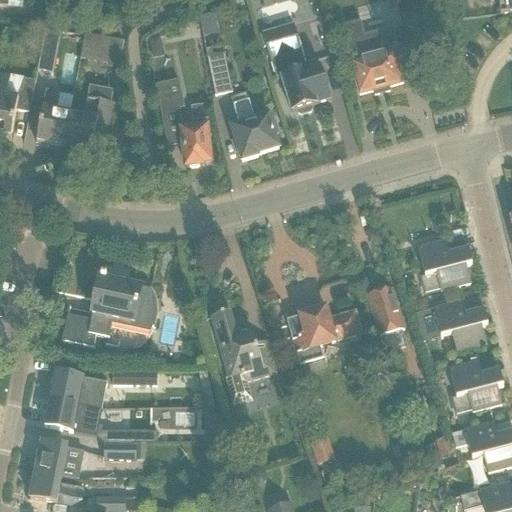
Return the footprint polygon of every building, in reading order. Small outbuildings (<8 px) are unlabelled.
[(8,0),(0,0),(0,7),(8,8),(8,0)] [(511,0),(498,0),(500,16),(511,15),(511,0)] [(360,22),(344,27),(352,58),(364,55),(365,60),(350,64),(359,97),(403,85),(394,53),(384,55),(382,50),(396,46),(392,29),(364,36),(360,22)] [(317,62),(305,65),(293,26),(262,35),(276,82),(282,81),(285,91),(283,92),(284,95),(286,95),(292,112),(296,111),(297,114),(301,116),(310,113),(312,109),(311,106),(329,101),(317,62)] [(45,35),(38,72),(53,75),(60,37),(45,35)] [(119,68),(124,44),(85,37),(81,61),(119,68)] [(214,99),(232,95),(224,56),(206,60),(214,99)] [(33,93),(34,93),(35,83),(10,79),(10,77),(0,75),(0,137),(11,139),(16,112),(29,115),(33,93)] [(161,114),(184,109),(178,82),(155,87),(161,114)] [(56,112),(59,95),(45,92),(40,125),(36,144),(37,145),(37,144),(61,148),(61,149),(64,150),(71,115),(56,112)] [(268,117),(253,121),(245,96),(232,100),(240,125),(231,128),(242,163),(258,159),(257,157),(278,150),(268,117)] [(113,105),(93,101),(86,100),(83,117),(71,115),(64,150),(67,150),(67,149),(91,154),(96,130),(108,132),(113,105)] [(207,139),(211,139),(207,106),(191,108),(193,131),(182,133),(186,168),(202,167),(202,165),(210,164),(207,139)] [(468,251),(450,256),(446,243),(417,251),(424,278),(421,279),(425,295),(440,292),(441,294),(470,286),(466,269),(472,267),(468,251)] [(106,283),(106,279),(101,278),(101,282),(99,281),(90,322),(67,317),(62,343),(94,350),(94,349),(93,348),(96,338),(109,340),(113,321),(154,329),(155,327),(157,320),(157,314),(157,307),(155,300),(152,294),(151,292),(106,283)] [(397,307),(396,308),(391,291),(367,298),(379,340),(405,333),(397,307)] [(433,311),(413,317),(423,346),(441,341),(451,339),(455,355),(466,352),(486,347),(481,330),(488,328),(483,312),(465,317),(462,304),(433,311)] [(325,311),(286,323),(292,342),(293,344),(299,368),(323,361),(321,351),(337,347),(337,344),(362,338),(361,333),(355,314),(329,322),(325,311)] [(240,329),(234,330),(230,314),(210,319),(221,355),(217,356),(232,408),(252,402),(247,385),(277,376),(267,342),(255,346),(252,332),(241,335),(240,329)] [(499,373),(481,377),(478,365),(450,372),(457,399),(450,401),(455,419),(471,414),(471,415),(501,408),(497,390),(503,389),(499,373)] [(161,390),(162,376),(112,374),(112,389),(161,390)] [(55,375),(50,401),(102,412),(107,385),(84,381),(55,375)] [(50,401),(44,428),(96,439),(102,412),(50,401)] [(168,423),(168,411),(118,410),(118,423),(168,423)] [(463,433),(451,436),(456,453),(468,449),(471,461),(471,463),(482,460),(486,476),(498,473),(511,469),(511,434),(497,438),(493,425),(474,430),(463,433)] [(110,435),(109,445),(135,445),(157,445),(157,435),(110,435)] [(441,463),(456,458),(450,438),(434,443),(441,463)] [(327,442),(310,448),(317,467),(333,461),(327,442)] [(41,445),(35,473),(62,478),(78,481),(84,454),(60,449),(41,445)] [(135,446),(135,445),(109,445),(103,445),(103,463),(134,464),(135,446)] [(211,453),(211,464),(220,464),(220,453),(211,453)] [(60,491),(62,478),(35,473),(30,500),(65,507),(66,504),(80,507),(83,496),(60,491)] [(511,511),(511,497),(509,486),(459,499),(462,511),(473,511),(483,510),(483,511),(511,511)] [(137,511),(137,500),(124,501),(124,511),(137,511)] [(96,511),(124,511),(124,501),(97,501),(96,511)]
